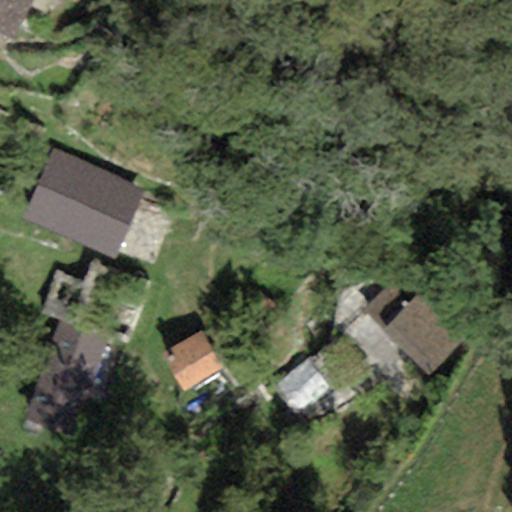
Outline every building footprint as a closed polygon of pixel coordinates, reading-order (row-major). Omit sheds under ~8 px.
[(0,0),(0,23),(13,0),(0,0)] [(143,189),(51,149),(22,217),(114,257),(143,189)] [(461,340),(397,275),(362,310),(426,375),(461,340)] [(277,317),(237,293),(214,330),(243,348),(253,332),(264,338),(277,317)] [(58,319),(22,417),(70,435),(106,336),(58,319)] [(219,367),(199,332),(162,353),(182,388),(219,367)] [(328,388),(304,360),(271,388),(294,416),(328,388)]
